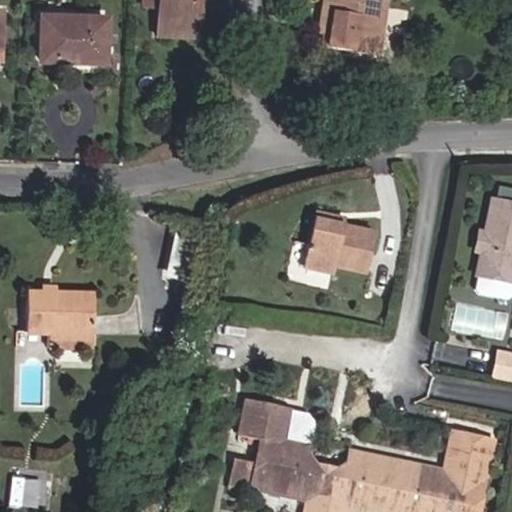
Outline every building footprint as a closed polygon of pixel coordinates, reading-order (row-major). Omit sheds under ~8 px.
[(158,0),(158,8),(157,37),(197,39),(199,0),(158,0)] [(377,57),(385,0),(338,0),(337,12),(322,9),(316,47),(377,57)] [(337,12),(338,0),(323,0),(322,9),(337,12)] [(103,66),(105,20),(39,18),(38,64),(103,66)] [(511,205),(490,202),(483,235),(478,234),(474,252),(479,253),(472,290),(476,295),(504,301),(510,298),(511,288),(511,205)] [(339,227),(340,221),(314,215),(313,221),(339,227)] [(362,274),(371,234),(339,227),(313,221),(303,269),(329,275),(330,267),(362,274)] [(92,336),(93,295),(53,294),(42,294),(25,293),(24,335),(48,335),(92,336)] [(91,353),(92,336),(48,335),(48,352),(91,353)] [(511,354),(497,352),(492,379),(511,383),(511,354)] [(478,511),(492,442),(450,434),(443,472),(348,453),(345,466),(337,472),(313,467),(307,458),(314,425),(307,416),(244,403),(237,434),(260,439),(254,467),(232,462),(227,485),(305,501),(303,511),(346,511),(347,510),(358,511),(478,511)]
